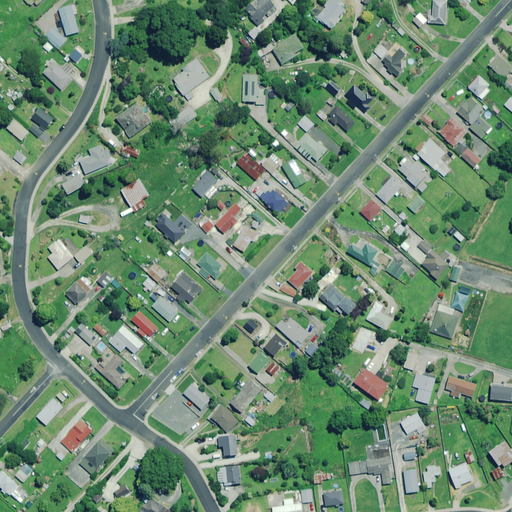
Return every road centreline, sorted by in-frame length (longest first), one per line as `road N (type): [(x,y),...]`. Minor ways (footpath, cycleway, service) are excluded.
road 1 (residential): [(125,422),(510,0)]
road 2 (residential): [(60,364),(22,305),(18,228),(26,186),(94,82),(99,0)]
road 3 (residential): [(214,511),(179,458),(125,422)]
